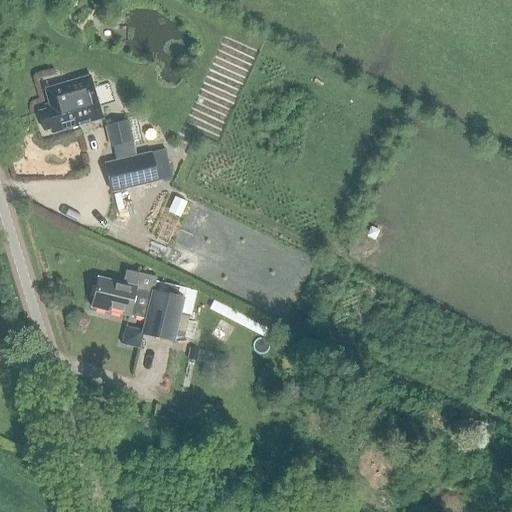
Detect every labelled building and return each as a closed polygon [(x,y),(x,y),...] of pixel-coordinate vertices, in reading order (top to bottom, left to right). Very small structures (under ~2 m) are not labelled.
[(37,113),(42,131),(49,129),(51,134),(102,119),(89,76),(67,83),(43,90),(47,105),(43,106),(44,111),(37,113)] [(108,146),(131,141),(126,121),(103,127),(108,146)] [(103,164),(110,193),(156,182),(150,153),(103,164)] [(132,317),(144,320),(141,335),(172,342),(182,299),(151,292),(134,288),(97,279),(91,307),(132,317)] [(137,349),(140,338),(136,337),(137,330),(124,327),(120,345),(137,349)]
